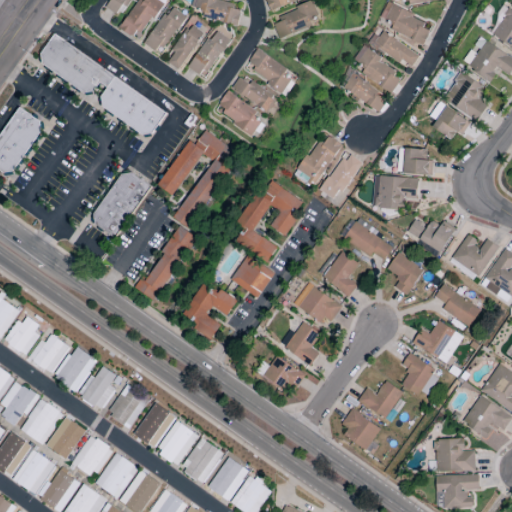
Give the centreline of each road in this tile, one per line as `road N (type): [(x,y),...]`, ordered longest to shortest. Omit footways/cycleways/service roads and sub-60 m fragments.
road 1 (secondary): [(0,254),(362,511)]
road 2 (secondary): [(403,511),(48,260)]
road 3 (residential): [(253,0),(260,16),(254,39),(217,90),(197,95),(98,27)]
road 4 (residential): [(463,0),(391,121),(366,139)]
road 5 (residential): [(303,438),(379,331)]
